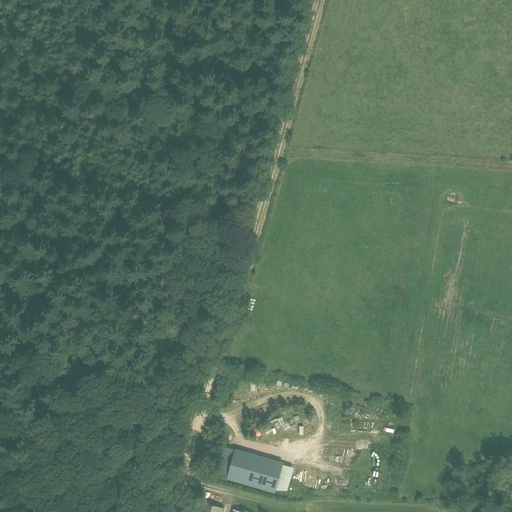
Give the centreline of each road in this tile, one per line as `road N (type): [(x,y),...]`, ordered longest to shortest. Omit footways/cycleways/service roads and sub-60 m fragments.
road 1 (track): [(228,307),(318,0)]
road 2 (unclassified): [(167,511),(228,307)]
